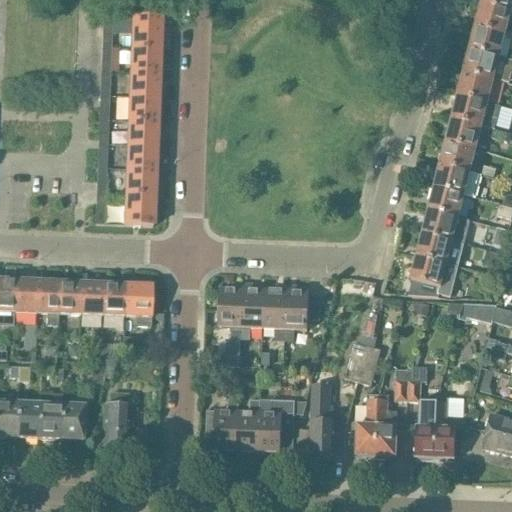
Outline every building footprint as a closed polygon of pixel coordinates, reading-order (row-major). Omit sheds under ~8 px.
[(511,13),(511,0),(483,0),(482,6),(511,14),(511,13)] [(511,14),(482,6),(476,29),(506,37),(511,14)] [(112,20),(103,19),(102,39),(112,40),(112,20)] [(132,21),(131,53),(158,54),(159,22),(132,21)] [(506,37),(476,29),(470,52),(500,60),(506,37)] [(500,60),(470,52),(464,75),(494,83),(505,86),(511,63),(500,60)] [(157,78),(158,54),(131,53),(130,77),(157,78)] [(110,76),(111,63),(101,63),(101,76),(110,76)] [(494,83),(464,75),(458,98),(489,106),(494,83)] [(110,89),(110,76),(101,76),(100,89),(110,89)] [(157,103),(157,78),(130,77),(129,102),(157,103)] [(458,98),(452,121),(483,129),(494,132),(495,132),(501,109),(489,106),(458,98)] [(129,102),(129,125),(156,126),(157,103),(129,102)] [(109,111),(99,111),(99,124),(109,124),(109,111)] [(483,129),(452,121),(446,145),(477,152),(483,129)] [(108,137),(109,124),(99,124),(98,137),(108,137)] [(155,150),(156,126),(129,125),(128,149),(155,150)] [(503,143),(505,135),(495,132),(494,132),(492,140),(503,143)] [(477,152),(446,145),(441,167),(471,175),(477,152)] [(128,149),(127,174),(154,175),(155,150),(128,149)] [(107,161),(97,161),(97,173),(107,174),(107,161)] [(471,175),(441,167),(435,190),(465,198),(475,200),(481,177),(471,175)] [(493,180),(495,172),(484,169),(482,177),(493,180)] [(106,187),(107,174),(97,173),(96,186),(106,187)] [(153,199),(154,175),(127,174),(126,199),(153,199)] [(465,198),(435,190),(429,213),(459,220),(465,198)] [(126,199),(125,230),(152,231),(153,199),(126,199)] [(497,218),(511,221),(511,209),(504,207),(500,206),(497,218)] [(106,209),(96,209),(95,229),(105,229),(106,209)] [(429,213),(423,236),(453,244),(465,247),(471,224),(459,220),(429,213)] [(453,244),(423,236),(420,249),(417,259),(447,267),(459,271),(465,247),(453,244)] [(447,267),(417,259),(411,283),(413,283),(410,297),(439,299),(440,297),(451,300),(459,271),(447,267)] [(15,283),(0,282),(0,316),(14,317),(15,283)] [(37,284),(15,283),(14,317),(36,318),(37,284)] [(58,319),(59,284),(37,284),(36,318),(46,318),(46,329),(57,330),(58,319)] [(81,285),(59,284),(58,319),(80,320),(81,285)] [(103,286),(81,285),(80,320),(102,321),(103,286)] [(102,321),(124,321),(125,287),(103,286),(102,321)] [(152,288),(125,287),(124,321),(140,322),(140,331),(151,331),(152,288)] [(231,343),(241,343),(243,292),(220,291),(219,330),(231,331),(231,343)] [(264,293),(243,292),(241,343),(251,343),(251,331),(263,332),(264,293)] [(285,345),(287,294),(264,293),(263,332),(275,332),(275,344),(285,345)] [(309,295),(287,294),(285,345),(295,345),(295,333),(308,333),(308,323),(320,323),(321,299),(309,299),(309,295)] [(431,306),(419,303),(416,313),(428,316),(431,306)] [(492,327),(492,325),(496,310),(497,307),(471,306),(467,321),(492,327)] [(511,314),(496,310),(492,325),(511,330),(511,314)] [(36,349),(36,330),(25,330),(24,348),(36,349)] [(365,386),(374,351),(377,339),(367,337),(364,348),(360,347),(348,394),(362,398),(365,386)] [(123,342),(122,348),(120,353),(150,355),(150,343),(123,342)] [(508,356),(511,357),(511,346),(498,343),(496,352),(508,356)] [(67,347),(66,359),(78,359),(78,347),(67,347)] [(108,367),(111,353),(120,353),(122,348),(100,347),(99,367),(108,367)] [(56,349),(44,348),(43,365),(56,366),(56,349)] [(374,351),(365,386),(377,390),(386,355),(374,351)] [(505,365),(508,356),(496,352),(494,361),(505,365)] [(112,382),(120,353),(111,353),(108,367),(105,380),(112,382)] [(218,357),(217,369),(240,370),(240,358),(218,357)] [(99,367),(92,367),(91,386),(103,387),(105,380),(108,367),(99,367)] [(19,382),(19,371),(9,370),(9,381),(19,382)] [(422,385),(427,385),(428,370),(413,370),(412,373),(408,384),(408,404),(421,405),(422,385)] [(28,387),(28,371),(19,371),(19,382),(18,386),(28,387)] [(63,372),(52,372),(51,385),(62,385),(63,372)] [(482,386),(490,389),(494,374),(486,372),(482,386)] [(408,404),(408,384),(412,373),(397,373),(395,404),(408,404)] [(240,386),(240,376),(228,375),(228,386),(240,386)] [(336,458),(338,425),(329,425),(331,389),(314,388),(311,433),(300,433),(300,441),(298,441),(297,456),(336,458)] [(130,450),(137,454),(145,451),(145,448),(146,448),(146,432),(129,431),(130,410),(128,410),(129,398),(111,397),(111,409),(105,409),(103,449),(129,450),(129,447),(130,447),(130,450)] [(357,458),(377,459),(379,403),(379,398),(369,398),(367,427),(358,427),(357,458)] [(379,403),(377,459),(396,460),(398,419),(388,419),(389,399),(379,398),(379,403)] [(52,409),(40,408),(39,443),(61,444),(62,409),(61,409),(61,400),(52,400),(52,409)] [(437,406),(436,462),(456,462),(457,431),(447,431),(448,400),(437,400),(437,406)] [(214,453),(236,454),(238,415),(239,403),(228,402),(228,414),(215,414),(214,453)] [(236,454),(259,454),(260,416),(261,404),(250,403),(250,415),(238,415),(236,454)] [(261,404),(260,416),(259,454),(281,455),(282,436),(294,436),(295,417),(304,418),(307,405),(261,403),(261,404)] [(416,461),(436,462),(437,406),(418,405),(416,461)] [(17,407),(0,406),(0,441),(16,442),(17,407)] [(40,408),(17,407),(16,442),(39,443),(40,408)] [(84,410),(62,409),(61,444),(83,445),(84,410)] [(479,420),(481,412),(472,411),(471,418),(479,420)] [(487,434),(511,441),(511,422),(492,417),(487,434)] [(511,458),(511,441),(487,434),(483,451),(511,458)]
